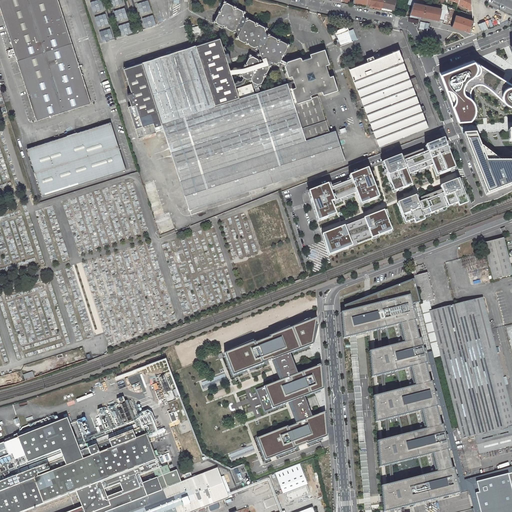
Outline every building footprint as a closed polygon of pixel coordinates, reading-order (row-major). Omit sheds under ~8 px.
[(91,103),(57,0),(0,0),(0,7),(36,120),(91,103)] [(396,0),(383,0),(382,7),(394,10),(396,0)] [(472,9),(470,0),(458,0),(458,2),(458,4),(468,8),(468,10),(472,9)] [(214,21),(234,31),(236,29),(237,35),(236,38),(256,48),(258,45),(259,51),(258,54),(261,55),(262,61),(250,55),(240,75),(243,77),(246,78),(253,81),(256,93),(260,91),(257,84),(261,83),(272,61),(278,64),(280,62),(281,59),(289,44),(268,34),(267,36),(265,30),(267,28),(246,18),(245,20),(243,14),(245,11),(224,1),(214,21)] [(439,20),(442,9),(413,2),(412,6),(410,14),(439,20)] [(452,26),(464,30),(470,32),(472,21),(472,20),(455,15),(452,26)] [(479,23),(482,30),(503,22),(500,15),(487,20),(479,23)] [(335,31),(340,46),(352,41),(348,31),(349,31),(347,26),(335,31)] [(353,29),(348,31),(352,41),(358,39),(353,29)] [(189,210),(278,181),(248,85),(236,88),(235,86),(234,83),(228,62),(225,53),(220,38),(124,68),(132,93),(128,94),(131,105),(128,106),(138,138),(156,132),(155,127),(159,125),(161,132),(164,131),(189,210)] [(335,130),(329,132),(318,96),(312,98),(311,94),(322,91),(323,94),(338,90),(333,74),(329,76),(326,65),(330,63),(325,48),(310,53),(311,57),(302,60),(285,65),(288,77),(292,76),(294,81),(260,91),(256,93),(254,93),(251,83),(248,85),(278,181),(345,159),(335,130)] [(368,61),(349,68),(379,146),(428,127),(398,49),(374,59),(373,55),(366,58),(368,61)] [(285,65),(302,60),(301,57),(300,56),(287,61),(286,62),(285,64),(285,65)] [(511,78),(478,58),(441,73),(458,120),(472,119),(476,116),(479,112),(479,106),(477,101),(473,97),(470,92),(471,87),(475,83),(482,83),(488,87),(496,92),(506,102),(511,104),(511,78)] [(244,83),(246,78),(243,77),(242,80),(234,83),(235,86),(244,83)] [(126,169),(111,122),(27,149),(42,196),(126,169)] [(481,148),(475,134),(463,135),(483,185),(487,195),(511,185),(511,129),(509,130),(510,141),(511,140),(511,161),(511,162),(500,162),(481,148)] [(429,151),(418,156),(424,170),(436,166),(441,178),(458,171),(446,139),(427,146),(429,151)] [(400,156),(382,163),(393,193),(412,186),(408,177),(424,170),(418,156),(402,162),(400,156)] [(351,180),(343,183),(348,196),(355,194),(361,208),(380,200),(368,170),(350,177),(351,180)] [(443,192),(435,195),(440,211),(460,203),(462,207),(468,204),(472,203),(466,189),(462,179),(441,187),(443,192)] [(329,184),(307,193),(318,222),(336,216),(331,203),(348,196),(343,183),(330,188),(329,184)] [(440,211),(435,195),(421,200),(419,196),(398,203),(406,225),(417,220),(418,223),(427,219),(426,216),(440,211)] [(394,234),(383,211),(356,222),(364,240),(373,236),(375,241),(394,234)] [(364,240),(356,222),(322,235),(328,255),(356,246),(355,243),(364,240)] [(511,274),(511,272),(503,238),(484,243),(486,251),(487,256),(493,279),(499,278),(511,274)] [(434,300),(427,272),(414,276),(415,279),(418,293),(421,303),(427,302),(434,300)] [(345,306),(347,312),(409,296),(411,305),(420,303),(418,293),(415,279),(370,296),(368,297),(365,298),(345,306)] [(347,312),(342,313),(345,339),(351,337),(357,336),(370,332),(385,329),(399,325),(403,343),(390,346),(383,348),(375,350),(371,351),(372,378),(378,377),(386,375),(396,372),(410,369),(414,386),(401,390),(387,394),(379,396),(373,397),(375,423),(382,421),(390,419),(398,417),(421,411),(425,430),(402,435),(391,438),(382,440),(378,441),(380,468),(386,467),(393,465),(418,458),(432,455),(437,472),(422,476),(395,483),(387,485),(383,486),(383,495),(384,499),(384,502),(385,511),(386,511),(403,508),(458,493),(411,305),(409,296),(347,312)] [(495,348),(482,298),(456,305),(455,305),(430,311),(429,312),(441,356),(458,426),(462,438),(474,435),(511,425),(511,414),(496,353),(495,348)] [(434,358),(441,356),(429,312),(430,311),(427,302),(421,303),(420,303),(434,358)] [(319,318),(225,354),(234,377),(249,371),(271,363),(274,361),(282,379),(278,381),(265,386),(274,409),(288,404),(290,403),(291,407),(297,422),(295,423),(258,438),(266,460),(329,436),(327,412),(314,417),(306,396),(325,389),(323,365),(301,374),(292,353),(316,344),(319,318)] [(399,325),(385,329),(390,346),(403,343),(399,325)] [(382,330),(374,331),(375,350),(383,348),(382,330)] [(372,511),(357,336),(351,337),(365,511),(372,511)] [(22,370),(25,380),(87,359),(82,347),(24,365),(22,370)] [(156,354),(131,364),(132,364),(132,365),(134,371),(159,361),(156,354)] [(410,369),(396,372),(401,390),(414,386),(410,369)] [(21,371),(0,376),(0,386),(23,380),(21,371)] [(386,375),(378,377),(379,396),(387,394),(386,375)] [(274,409),(265,386),(257,390),(265,412),(274,409)] [(170,410),(167,411),(172,422),(177,421),(174,412),(179,410),(175,400),(168,403),(170,410)] [(421,411),(398,417),(402,435),(425,430),(421,411)] [(80,451),(67,418),(0,443),(0,473),(43,457),(60,450),(62,455),(60,456),(61,458),(56,460),(56,458),(48,461),(49,463),(29,471),(28,468),(25,470),(25,472),(24,472),(23,470),(17,473),(18,475),(12,477),(11,475),(8,476),(9,479),(6,480),(5,477),(2,479),(3,481),(0,481),(0,511),(21,511),(76,491),(82,507),(67,511),(191,511),(229,498),(220,477),(217,468),(175,485),(162,490),(157,477),(156,478),(142,483),(139,476),(153,470),(159,468),(143,427),(130,432),(129,429),(117,434),(118,436),(89,447),(88,445),(82,448),(83,450),(80,451)] [(390,419),(382,421),(382,440),(391,438),(390,419)] [(86,421),(81,423),(87,437),(91,435),(86,421)] [(511,445),(511,425),(474,435),(479,454),(511,445)] [(432,455),(418,458),(422,476),(437,472),(432,455)] [(307,484),(299,463),(275,472),(283,493),(307,484)] [(159,468),(153,470),(156,478),(157,477),(162,490),(175,485),(167,465),(159,468)] [(393,465),(386,467),(387,485),(395,483),(393,465)] [(511,511),(511,486),(509,474),(477,482),(480,492),(476,493),(481,511),(511,511)] [(224,475),(220,477),(229,498),(232,496),(224,475)]
